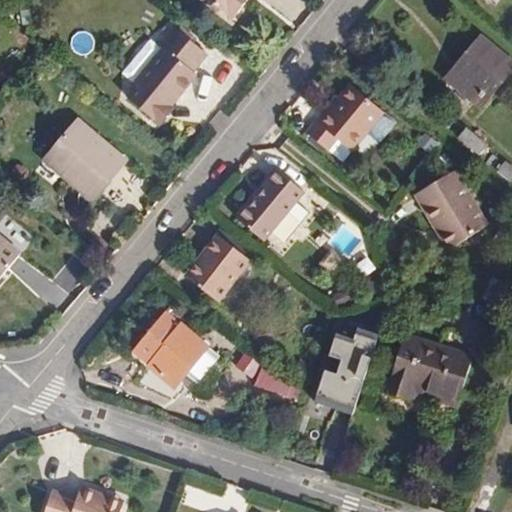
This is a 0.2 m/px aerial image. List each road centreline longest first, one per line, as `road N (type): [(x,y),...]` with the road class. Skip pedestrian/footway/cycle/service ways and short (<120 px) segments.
road 1 (residential): [(23,390),(347,0)]
road 2 (residential): [(375,511),(23,390)]
